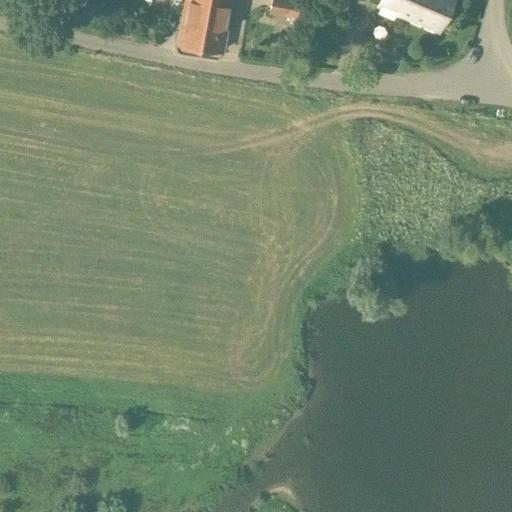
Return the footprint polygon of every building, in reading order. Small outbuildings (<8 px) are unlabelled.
[(201,46),(208,0),(186,0),(180,42),(201,46)] [(208,0),(201,46),(222,49),(230,0),(208,0)] [(298,15),(300,0),(271,0),(270,11),(274,12),(272,26),(293,29),(296,15),(298,15)] [(350,0),(322,0),(320,7),(345,16),(346,14),(350,0)] [(439,28),(451,0),(382,0),(381,4),(398,11),(439,28)]
